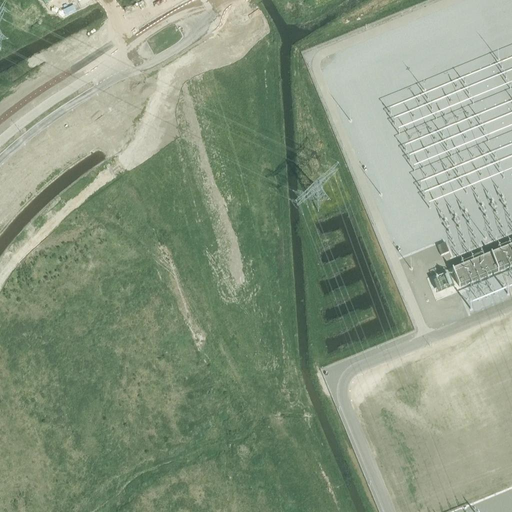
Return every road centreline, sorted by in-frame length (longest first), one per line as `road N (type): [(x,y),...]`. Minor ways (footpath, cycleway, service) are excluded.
road 1 (unclassified): [(0,161),(63,110),(185,43),(217,12)]
road 2 (unclassified): [(217,12),(174,18),(0,143)]
